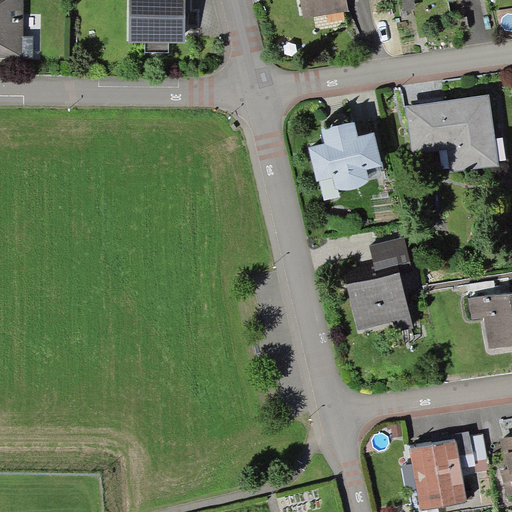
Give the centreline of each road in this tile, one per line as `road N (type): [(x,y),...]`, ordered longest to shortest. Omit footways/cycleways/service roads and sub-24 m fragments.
road 1 (residential): [(341,414),(258,90)]
road 2 (residential): [(0,91),(258,90)]
road 3 (residential): [(258,90),(511,56)]
road 4 (residential): [(341,414),(511,387)]
